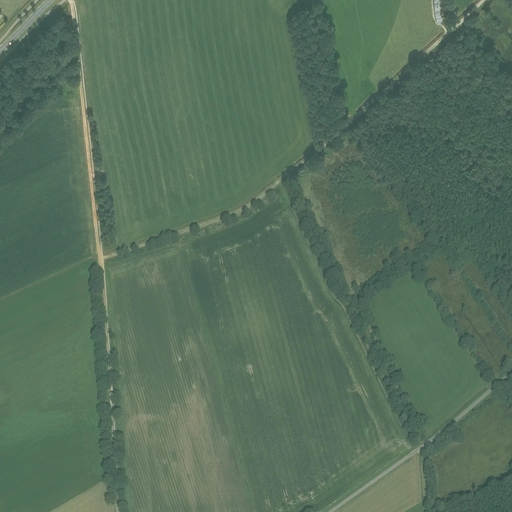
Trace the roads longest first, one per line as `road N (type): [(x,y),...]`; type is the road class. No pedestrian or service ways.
road 1 (track): [(483,0),(253,202),(99,258)]
road 2 (track): [(69,0),(99,258)]
road 3 (track): [(99,258),(116,511)]
road 4 (unclassified): [(331,511),(511,372)]
